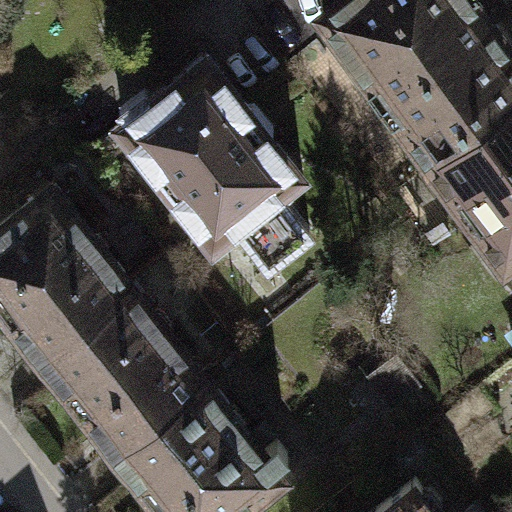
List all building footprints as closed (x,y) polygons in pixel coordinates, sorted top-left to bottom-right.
[(511,49),(475,0),(337,0),(321,12),(431,160),(511,100),(511,49)] [(127,113),(120,119),(151,157),(149,168),(172,196),(182,197),(212,234),(235,216),(267,257),(310,224),(278,183),(298,166),(271,132),(272,124),(254,101),(246,101),(207,51),(153,94),(145,84),(119,104),(127,113)] [(511,257),(511,100),(431,160),(506,262),(511,257)] [(51,179),(0,218),(0,307),(11,321),(21,322),(41,347),(129,277),(51,179)] [(129,277),(41,347),(61,372),(58,383),(83,416),(95,416),(115,441),(204,371),(129,277)] [(204,371),(115,441),(136,467),(134,477),(160,511),(168,511),(226,511),(282,469),(274,459),(289,448),(264,418),(250,429),(204,371)] [(444,511),(415,475),(367,511),(444,511)]
